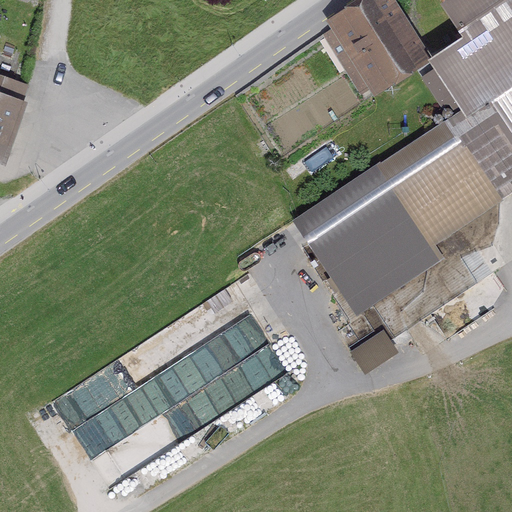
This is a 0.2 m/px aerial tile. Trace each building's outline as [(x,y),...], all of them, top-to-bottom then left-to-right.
[(511,0),(441,0),(468,41),(432,64),(465,114),(296,225),(356,317),(444,259),(435,246),(511,195),(511,0)] [(433,61),(392,0),(367,0),(327,26),(333,34),(322,41),(361,98),(371,91),(376,99),(433,61)] [(0,80),(0,155),(22,87),(0,80)] [(253,315),(70,419),(114,494),(297,390),(253,315)] [(391,326),(358,345),(373,370),(406,351),(391,326)]
